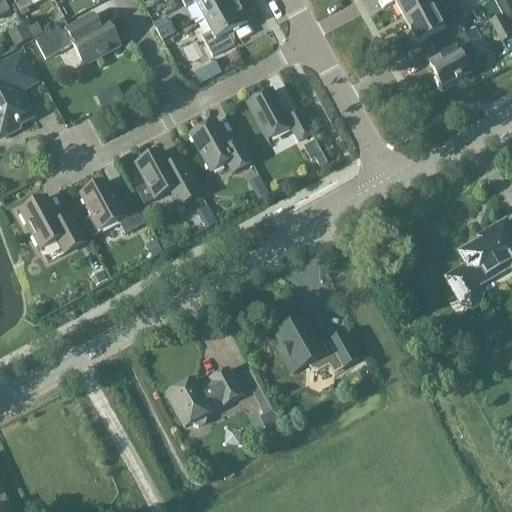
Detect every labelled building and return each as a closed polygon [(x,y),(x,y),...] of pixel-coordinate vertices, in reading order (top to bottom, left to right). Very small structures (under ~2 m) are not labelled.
[(0,0),(0,17),(10,12),(2,0),(0,0)] [(28,0),(12,0),(22,17),(29,13),(27,9),(32,7),(28,0)] [(138,0),(145,12),(153,7),(149,0),(138,0)] [(205,23),(236,6),(234,1),(235,0),(180,0),(185,10),(194,5),(205,23)] [(441,5),(438,0),(399,0),(395,2),(406,24),(441,5)] [(450,0),(441,5),(406,24),(418,46),(428,41),(433,50),(441,45),(457,37),(452,27),(462,22),(464,16),(455,0),(450,0)] [(236,6),(205,23),(210,34),(201,39),(212,59),(234,47),(228,36),(250,24),(242,9),(239,11),(236,6)] [(493,20),(502,16),(498,9),(489,14),(493,20)] [(83,69),(120,49),(108,25),(100,29),(93,18),(61,35),(59,31),(35,43),(45,62),(72,47),(83,69)] [(165,19),(153,26),(161,40),(173,34),(165,19)] [(511,39),(500,19),(490,24),(501,45),(511,39)] [(30,38),(32,41),(39,38),(34,29),(27,33),(30,38)] [(447,57),(429,67),(442,90),(470,75),(482,68),(478,61),(489,55),(475,29),(464,35),(464,34),(457,37),(441,45),(447,57)] [(16,50),(32,41),(30,38),(27,33),(26,31),(11,39),(16,50)] [(6,70),(0,72),(0,128),(5,137),(18,130),(17,127),(31,120),(17,94),(35,85),(20,58),(4,67),(6,70)] [(205,70),(194,76),(200,86),(210,81),(205,70)] [(248,106),(267,141),(291,128),(298,142),(311,135),(298,112),(285,119),(271,93),(248,106)] [(232,176),(240,171),(251,165),(240,144),(229,149),(215,123),(190,137),(211,174),(226,166),(232,176)] [(171,193),(179,209),(200,197),(189,176),(177,183),(161,153),(136,166),(146,185),(135,191),(144,206),(154,201),(155,202),(171,193)] [(322,156),(315,160),(320,169),(327,166),(322,156)] [(101,233),(101,231),(117,223),(125,237),(144,227),(130,201),(119,207),(106,183),(80,197),(91,218),(82,223),(91,238),(101,233)] [(46,199),(19,214),(40,252),(57,243),(64,256),(85,245),(71,218),(60,224),(46,199)] [(511,271),(511,235),(505,224),(486,235),(488,238),(460,255),(465,265),(442,278),(461,309),(471,311),(481,305),(483,296),(478,286),(510,268),(511,271)] [(164,253),(174,248),(169,237),(158,243),(164,253)] [(154,258),(162,254),(156,242),(148,247),(154,258)] [(102,273),(91,279),(96,288),(107,282),(102,273)] [(308,365),(311,370),(318,372),(328,366),(333,375),(357,361),(343,337),(321,350),(304,320),(274,336),(280,348),(277,350),(291,375),(308,365)] [(223,407),(241,397),(227,373),(211,382),(213,386),(199,394),(193,383),(169,397),(186,427),(192,424),(194,428),(197,429),(205,425),(206,420),(204,418),(211,414),(211,413),(222,406),(223,407)] [(260,420),(266,431),(277,425),(271,414),(260,420)] [(11,511),(0,487),(0,511),(11,511)]
